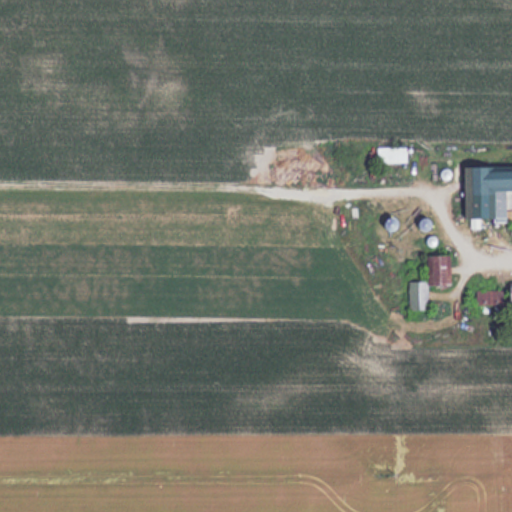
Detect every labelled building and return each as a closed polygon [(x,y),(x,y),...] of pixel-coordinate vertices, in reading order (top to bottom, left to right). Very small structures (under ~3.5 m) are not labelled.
[(403,147),(376,147),(376,161),(403,161),(403,147)] [(511,165),(462,165),(462,217),(492,217),(492,190),(511,190),(511,165)] [(449,254),(427,254),(427,284),(449,284),(449,254)] [(426,309),(426,280),(408,280),(408,309),(426,309)] [(477,303),(497,303),(497,292),(483,292),(483,294),(477,294),(477,303)]
